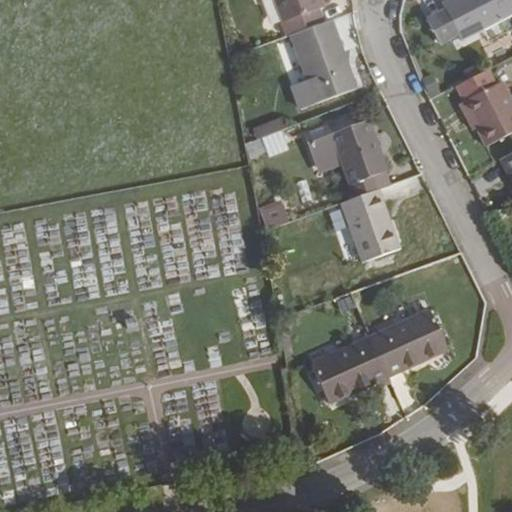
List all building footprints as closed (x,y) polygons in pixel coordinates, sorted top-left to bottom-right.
[(280,23),(285,38),(289,35),(325,23),(315,0),(274,0),(282,22),(280,23)] [(446,11),(427,21),(438,43),(457,33),(461,42),(511,15),(511,1),(511,0),(447,0),(442,3),(446,11)] [(325,23),(289,35),(305,80),(314,104),(355,89),(331,21),(325,23)] [(438,89),(432,74),(420,80),(427,95),(438,89)] [(314,104),(305,80),(292,85),(302,109),(314,104)] [(511,101),(502,82),(459,105),(473,132),(476,130),(485,148),(511,133),(511,101)] [(256,141),(287,129),(283,119),(253,131),(256,141)] [(328,125),(305,133),(318,169),(340,161),(351,191),(364,186),(362,180),(372,176),(386,171),(367,120),(332,133),(328,125)] [(511,154),(500,160),(511,184),(511,154)] [(354,199),(377,190),(372,176),(362,180),(364,186),(351,191),(354,199)] [(354,199),(340,204),(361,263),(368,261),(392,252),(399,249),(377,190),(354,199)] [(260,214),(266,230),(288,223),(282,206),(260,214)] [(392,252),(368,261),(373,272),(396,264),(392,252)] [(429,310),(370,337),(388,377),(447,350),(429,310)] [(370,337),(310,365),(329,405),(388,377),(370,337)]
